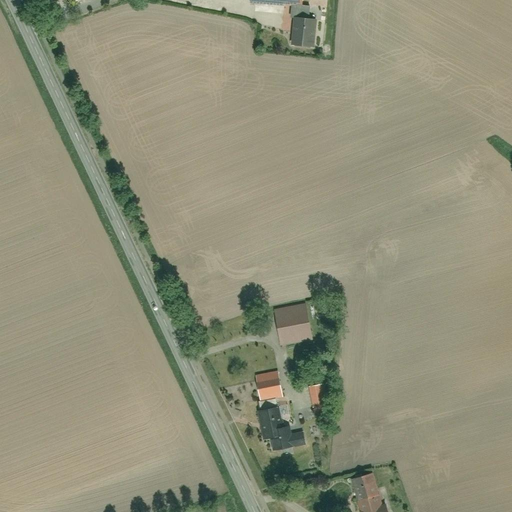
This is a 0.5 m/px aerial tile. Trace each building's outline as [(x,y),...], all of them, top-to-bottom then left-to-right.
[(254,0),(255,6),(283,7),(283,30),(297,30),(296,48),(318,48),(318,21),(300,21),(300,8),(312,8),(311,0),(254,0)] [(276,311),(282,345),(315,340),(309,306),(276,311)] [(250,359),(259,400),(285,394),(276,353),(250,359)] [(312,389),(314,408),(328,407),(327,388),(312,389)] [(266,439),(276,438),(277,449),(307,446),(306,430),(291,431),(289,409),(263,411),(266,439)] [(393,511),(393,508),(387,509),(378,474),(357,479),(365,511),(393,511)]
